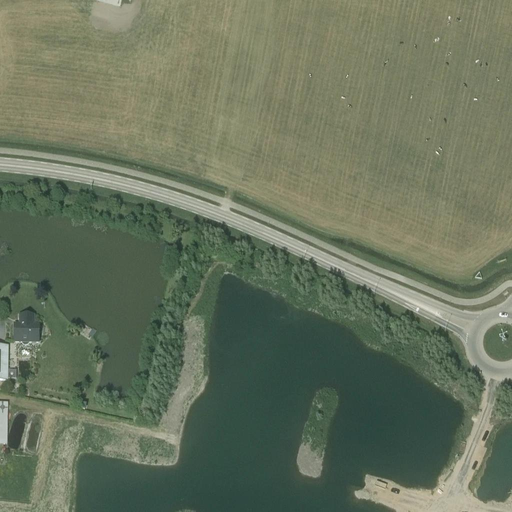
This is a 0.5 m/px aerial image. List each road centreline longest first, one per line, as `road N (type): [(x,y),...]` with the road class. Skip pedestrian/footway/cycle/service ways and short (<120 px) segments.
road 1 (primary): [(355,276),(167,197),(0,166)]
road 2 (primary): [(483,318),(355,276)]
road 3 (primary): [(355,276),(470,341)]
